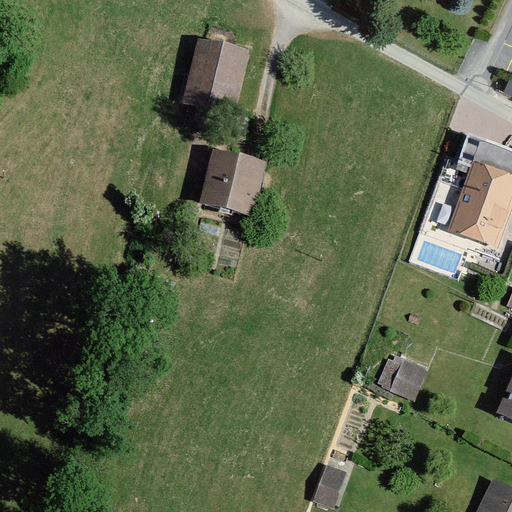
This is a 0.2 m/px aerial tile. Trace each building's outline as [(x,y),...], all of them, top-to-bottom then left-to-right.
[(251,51),(196,39),(182,104),(237,116),(251,51)] [(511,81),(509,80),(503,93),(511,97),(511,81)] [(511,151),(468,136),(458,163),(472,168),(449,232),(496,248),(511,201),(511,151)] [(264,160),(214,150),(203,207),(252,217),(264,160)] [(401,358),(396,356),(394,361),(388,358),(378,383),(385,386),(384,387),(415,400),(428,369),(401,358)] [(511,375),(496,412),(498,413),(511,418),(511,375)] [(346,473),(326,466),(313,504),(333,510),(346,473)] [(511,511),(511,489),(491,479),(474,511),(511,511)]
